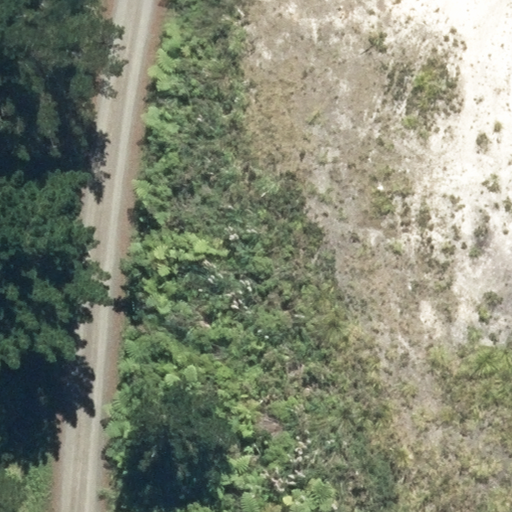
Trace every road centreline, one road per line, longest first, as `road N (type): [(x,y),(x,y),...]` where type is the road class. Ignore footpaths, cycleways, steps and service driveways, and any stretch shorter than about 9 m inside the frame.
road 1 (track): [(60,511),(85,224),(138,0)]
road 2 (track): [(442,0),(453,143)]
